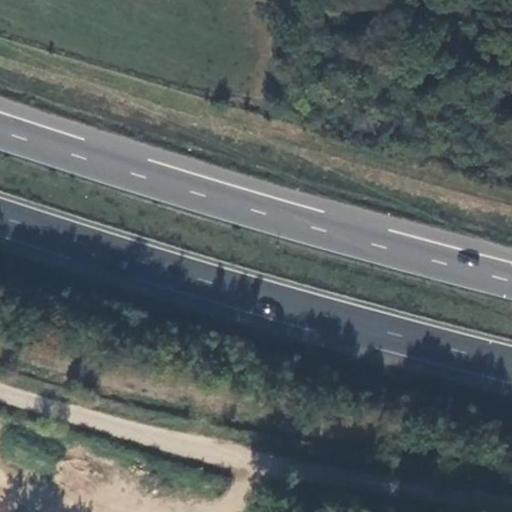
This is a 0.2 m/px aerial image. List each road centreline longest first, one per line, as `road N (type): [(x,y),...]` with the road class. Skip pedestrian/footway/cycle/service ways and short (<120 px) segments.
road 1 (trunk): [(511,279),(0,128)]
road 2 (trunk): [(0,213),(194,276),(511,362)]
road 3 (unclassified): [(0,389),(244,463),(511,505)]
